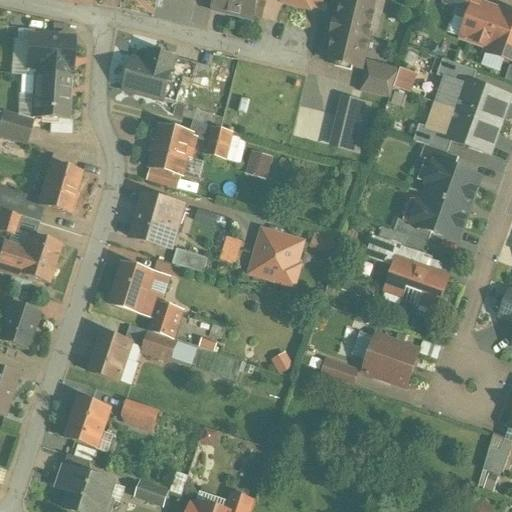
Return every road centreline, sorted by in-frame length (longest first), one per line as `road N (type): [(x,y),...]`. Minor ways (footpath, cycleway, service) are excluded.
road 1 (residential): [(99,18),(96,108),(115,179),(9,511)]
road 2 (residential): [(511,178),(463,339),(459,382)]
road 3 (residential): [(99,18),(299,63)]
